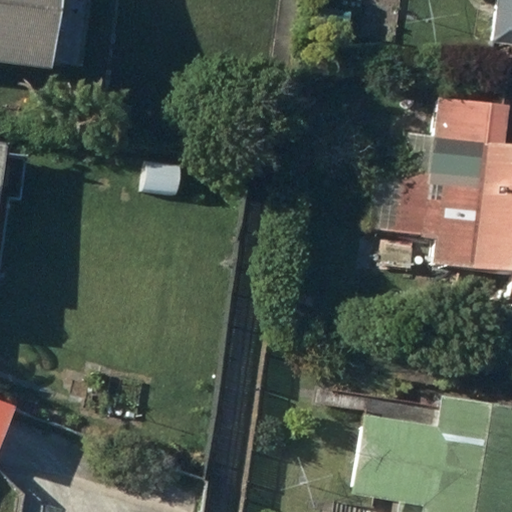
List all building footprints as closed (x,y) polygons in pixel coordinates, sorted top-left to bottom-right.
[(0,0),(0,82),(39,89),(53,0),(0,0)] [(511,53),(511,0),(495,0),(488,50),(511,53)] [(418,246),(434,248),(429,288),(447,290),(445,303),(511,311),(511,155),(499,154),(504,114),(434,105),(429,144),(402,140),(397,176),(374,172),(366,233),(419,240),(418,246)] [(157,167),(156,193),(171,194),(172,167),(157,167)] [(321,295),(286,292),(284,324),(318,326),(321,295)] [(391,511),(511,511),(511,424),(436,411),(431,441),(360,429),(347,504),(391,511)] [(32,422),(26,435),(46,443),(51,431),(32,422)]
